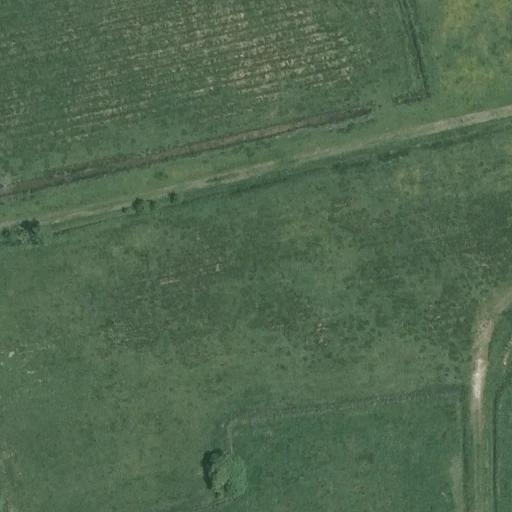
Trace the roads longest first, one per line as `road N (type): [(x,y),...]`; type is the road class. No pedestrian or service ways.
road 1 (track): [(511,112),(0,228)]
road 2 (track): [(511,289),(491,310),(478,356),(477,511)]
